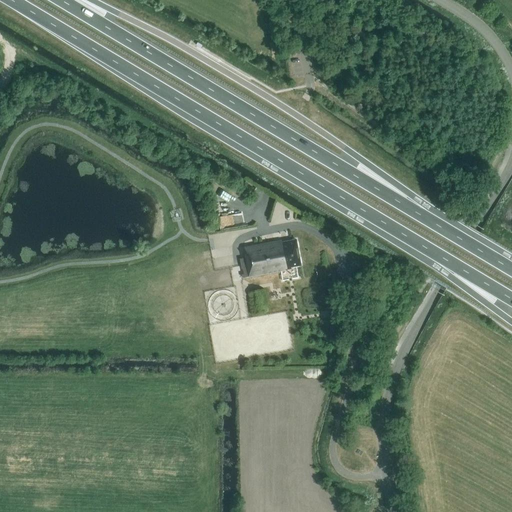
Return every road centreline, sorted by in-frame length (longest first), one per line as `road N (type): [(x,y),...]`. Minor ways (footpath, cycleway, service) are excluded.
road 1 (trunk): [(11,0),(511,299)]
road 2 (trunk): [(511,270),(61,0)]
road 3 (tertiary): [(393,511),(385,444),(394,374),(511,163)]
